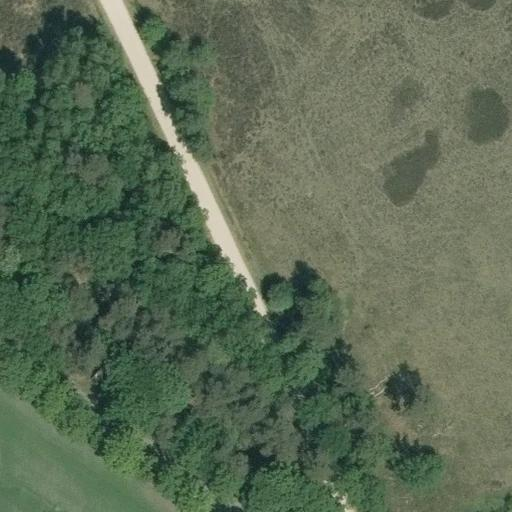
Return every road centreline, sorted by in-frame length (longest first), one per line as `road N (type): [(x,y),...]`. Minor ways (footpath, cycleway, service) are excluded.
road 1 (track): [(342,511),(113,0)]
road 2 (tertiary): [(231,511),(0,350)]
